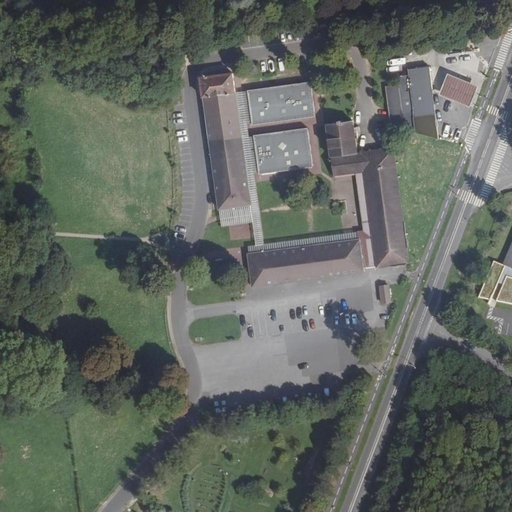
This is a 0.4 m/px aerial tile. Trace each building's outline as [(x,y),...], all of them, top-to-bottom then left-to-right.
[(389,112),(391,127),(438,139),(429,67),(408,70),(408,76),(398,77),(399,85),(386,87),(389,112)] [(232,74),(201,78),(219,208),(250,203),(235,95),(232,74)] [(470,107),(478,86),(448,74),(440,95),(470,107)] [(310,82),(247,90),(252,125),(314,117),(310,82)] [(373,238),(364,172),(356,174),(363,230),(358,231),(264,244),(244,94),(240,95),(235,95),(250,203),(219,208),(221,225),(251,220),(254,245),(249,246),(249,249),(250,254),(373,238)] [(327,126),(334,176),(356,174),(364,172),(373,238),(250,254),(249,254),(253,286),(364,272),(363,268),(376,266),(376,267),(408,263),(393,149),(357,153),(353,122),(327,126)] [(307,128),(253,135),(258,174),(312,167),(307,128)] [(511,238),(501,264),(493,261),(478,297),(511,304),(511,238)] [(391,302),(388,286),(380,287),(382,303),(391,302)] [(154,396),(152,377),(144,378),(146,397),(154,396)]
